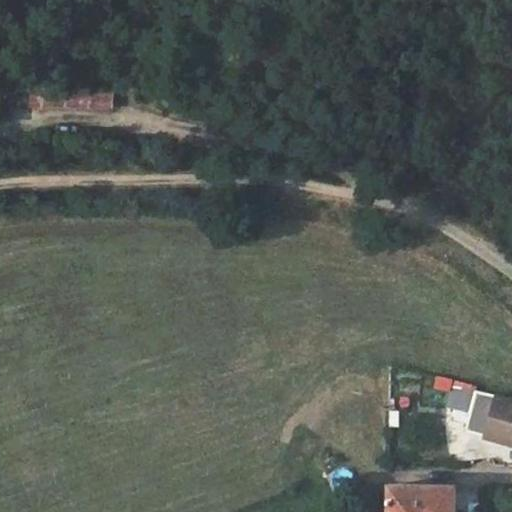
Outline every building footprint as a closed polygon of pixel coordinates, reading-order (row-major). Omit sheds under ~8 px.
[(105,82),(31,86),(32,103),(106,100),(105,82)] [(477,391),(478,386),(460,381),(458,381),(456,387),(477,391)] [(472,411),(477,391),(456,387),(452,407),(472,411)] [(511,399),(497,396),(477,391),(472,411),(466,431),(511,444),(511,399)] [(456,511),(457,488),(392,486),(392,496),(392,507),(392,511),(456,511)]
